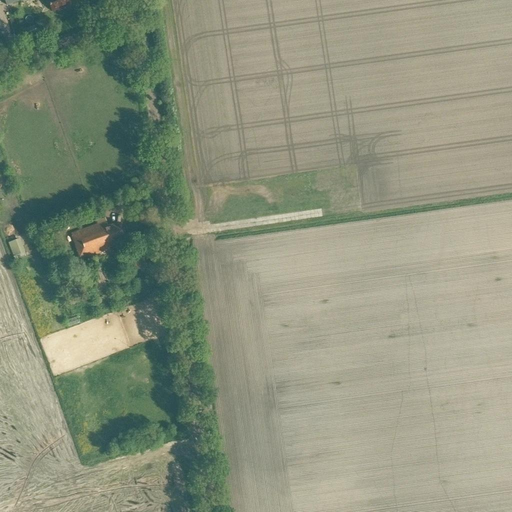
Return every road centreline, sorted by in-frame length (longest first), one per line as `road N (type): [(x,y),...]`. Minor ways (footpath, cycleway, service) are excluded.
road 1 (unclassified): [(209,511),(139,14)]
road 2 (unclassified): [(0,67),(139,14)]
